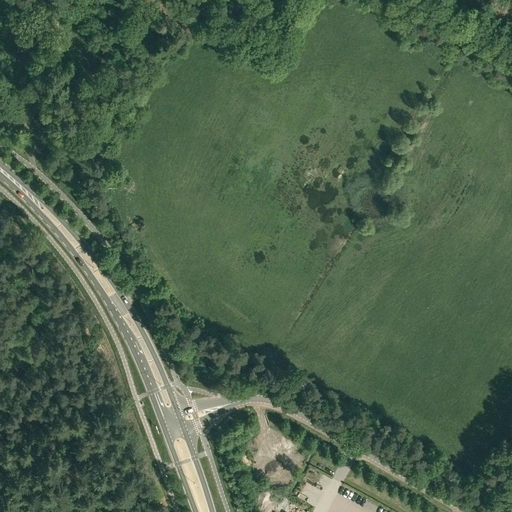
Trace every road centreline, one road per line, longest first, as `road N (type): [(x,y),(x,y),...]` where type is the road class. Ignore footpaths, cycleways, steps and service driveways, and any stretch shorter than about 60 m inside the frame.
road 1 (secondary): [(177,411),(102,268),(0,165)]
road 2 (secondary): [(0,172),(89,272),(160,416)]
road 3 (tertiary): [(473,511),(273,401),(239,400)]
